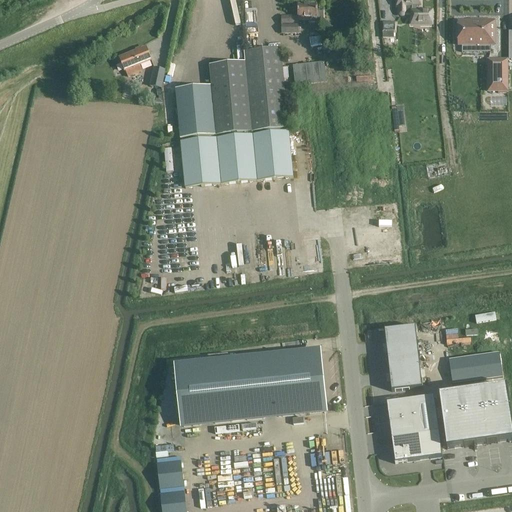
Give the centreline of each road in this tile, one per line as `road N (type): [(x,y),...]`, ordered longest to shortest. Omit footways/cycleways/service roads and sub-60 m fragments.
road 1 (unclassified): [(364,503),(331,216)]
road 2 (unclassified): [(511,482),(364,503)]
